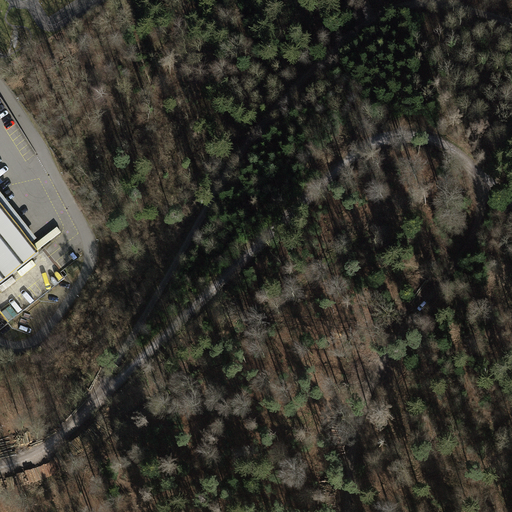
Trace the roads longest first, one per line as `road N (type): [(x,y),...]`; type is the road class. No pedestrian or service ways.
road 1 (track): [(91,409),(233,166),(279,104),(359,27),(396,7),(430,1),(511,23)]
road 2 (track): [(91,409),(344,157),(391,137),(426,137),(511,200)]
road 3 (track): [(473,164),(481,197),(476,225),(371,383),(349,511)]
